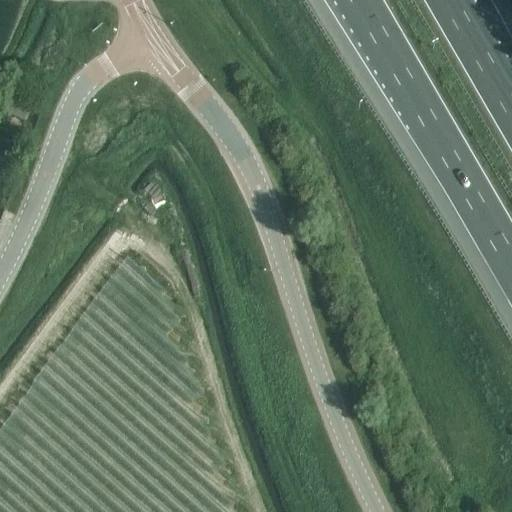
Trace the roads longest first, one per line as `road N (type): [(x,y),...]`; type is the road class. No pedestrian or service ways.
road 1 (secondary): [(372,511),(323,408),(232,141),(152,36)]
road 2 (motorway): [(345,0),(511,284)]
road 3 (unclassified): [(0,274),(77,94),(152,36)]
road 4 (motorway): [(511,109),(448,0)]
